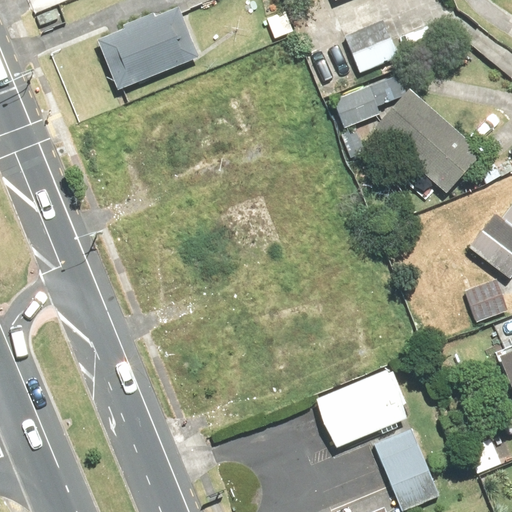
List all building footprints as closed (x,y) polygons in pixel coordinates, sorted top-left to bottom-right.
[(379,0),(338,15),(361,76),(402,61),(379,0)] [(98,38),(116,86),(199,53),(180,6),(98,38)] [(296,33),(286,13),(267,23),(276,43),(296,33)] [(239,178),(277,162),(262,132),(242,86),(150,125),(172,178),(228,154),(239,178)] [(404,90),(367,132),(441,197),(478,155),(404,90)] [(511,270),(511,198),(498,217),(492,213),(463,253),(504,282),(511,271),(511,270)] [(260,201),(169,237),(190,290),(243,269),(253,293),(291,278),(281,254),(260,201)] [(499,280),(466,293),(478,324),(511,311),(499,280)] [(247,376),(286,368),(290,376),(253,393),(262,413),(313,389),(302,365),(340,357),(342,365),(370,359),(358,300),(237,324),(247,376)] [(511,337),(500,343),(511,373),(511,337)] [(320,422),(341,471),(411,442),(390,392),(320,422)] [(504,460),(492,433),(462,447),(474,473),(504,460)] [(442,511),(420,451),(381,466),(398,511),(442,511)]
